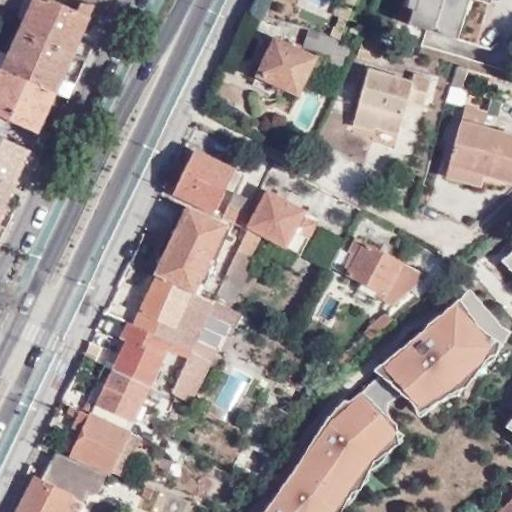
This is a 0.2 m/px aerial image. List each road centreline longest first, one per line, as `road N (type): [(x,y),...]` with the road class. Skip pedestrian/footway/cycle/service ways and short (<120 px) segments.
road 1 (residential): [(0,495),(241,0)]
road 2 (primary): [(36,351),(198,0)]
road 3 (primary): [(188,0),(10,338)]
road 4 (residential): [(126,0),(53,153)]
road 5 (residential): [(53,153),(0,263)]
